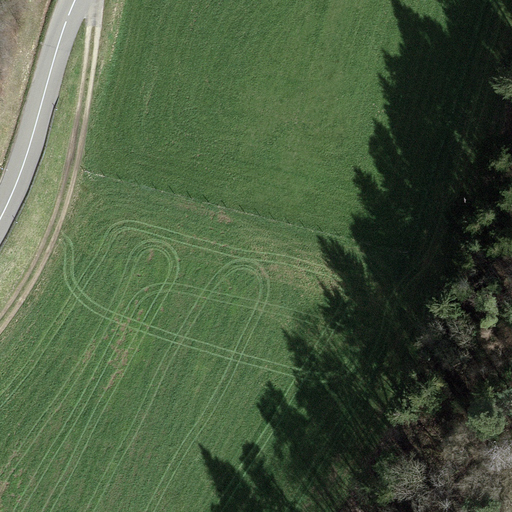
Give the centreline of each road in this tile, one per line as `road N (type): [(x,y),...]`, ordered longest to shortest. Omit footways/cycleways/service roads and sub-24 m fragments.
road 1 (track): [(91,0),(69,186),(0,322)]
road 2 (tertiary): [(72,0),(0,211)]
